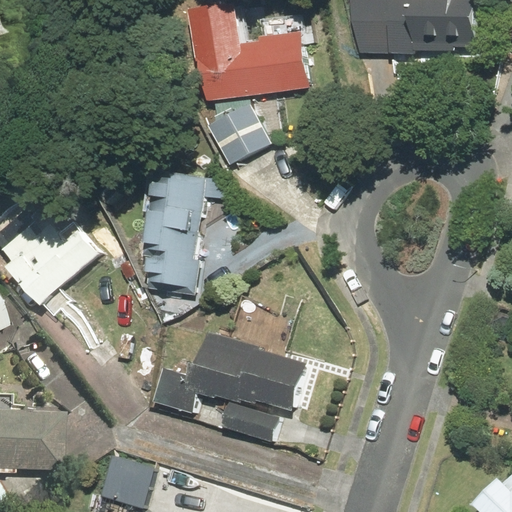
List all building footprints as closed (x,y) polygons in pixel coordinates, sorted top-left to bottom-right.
[(369,0),(369,56),(483,57),(483,0),(369,0)] [(245,7),(194,16),(209,105),(314,88),(306,36),(251,45),(245,7)] [(147,286),(200,293),(215,180),(162,173),(147,286)] [(0,238),(0,245),(54,307),(111,257),(89,232),(76,243),(41,203),(0,238)] [(0,290),(0,328),(15,321),(0,290)] [(315,366),(220,336),(202,390),(298,421),(315,366)] [(239,405),(230,430),(275,447),(284,422),(239,405)] [(59,416),(0,413),(0,471),(56,474),(59,416)] [(119,459),(108,500),(150,511),(161,471),(119,459)] [(511,511),(511,483),(484,511),(511,511)] [(0,494),(0,511),(5,511),(11,508),(0,494)]
